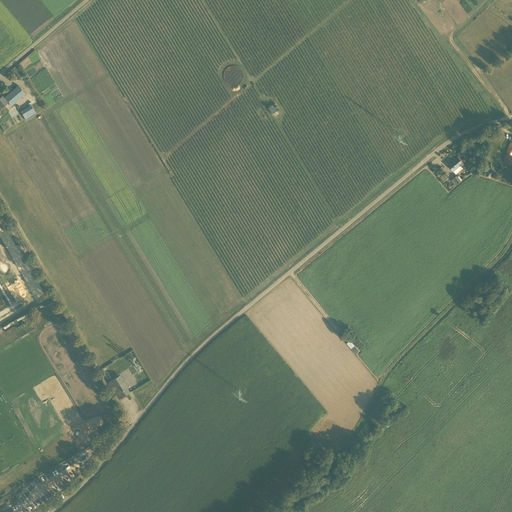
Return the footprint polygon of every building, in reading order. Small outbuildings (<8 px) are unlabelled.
[(11,107),(25,94),(18,86),(9,94),(10,95),(5,99),(2,96),(0,97),(0,105),(2,107),(7,102),(11,107)] [(25,119),(35,113),(31,105),(21,111),(25,119)] [(275,105),(269,109),(272,114),(278,110),(275,105)] [(510,160),(510,159),(511,157),(511,154),(511,142),(510,142),(504,158),(503,162),(508,164),(510,160)] [(456,175),(463,169),(461,166),(464,164),(458,157),(448,165),(453,172),(456,175)] [(346,343),(355,354),(359,351),(350,340),(346,343)] [(130,392),(120,375),(113,380),(109,382),(119,399),(126,394),(129,399),(134,396),(131,391),(130,392)]
